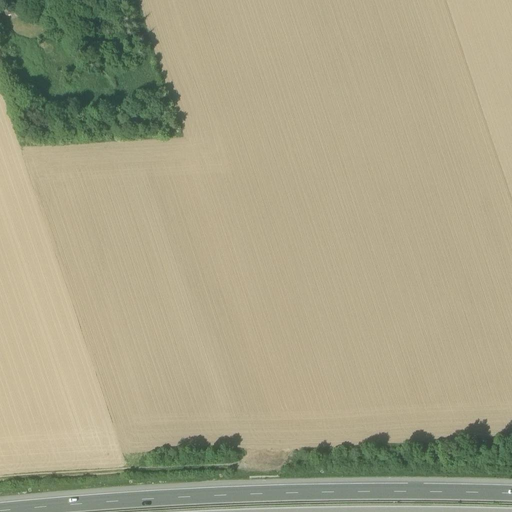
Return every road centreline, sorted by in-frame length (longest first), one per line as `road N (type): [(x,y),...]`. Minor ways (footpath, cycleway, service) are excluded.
road 1 (motorway): [(511,494),(225,495),(3,511)]
road 2 (track): [(0,478),(259,464)]
